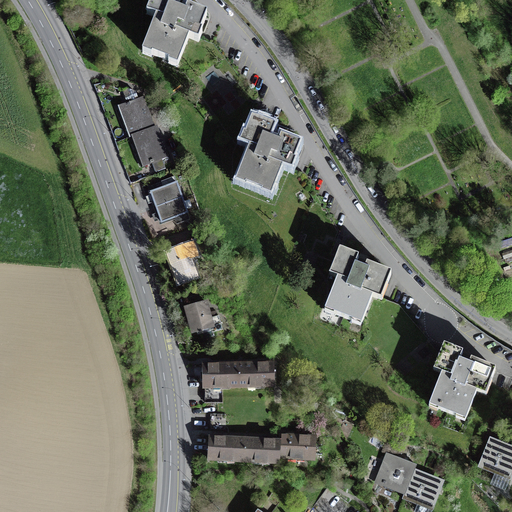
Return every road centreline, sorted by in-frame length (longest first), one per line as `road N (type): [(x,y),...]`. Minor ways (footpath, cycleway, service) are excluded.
road 1 (tertiary): [(27,0),(61,63),(149,308),(170,430),(167,511)]
road 2 (unclassified): [(511,337),(449,291),(399,237),(291,66),(239,0)]
